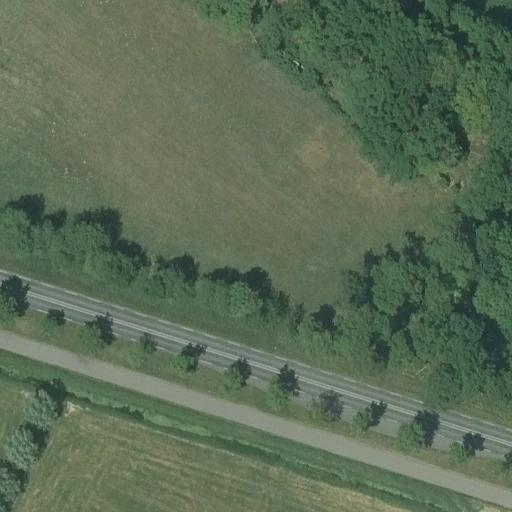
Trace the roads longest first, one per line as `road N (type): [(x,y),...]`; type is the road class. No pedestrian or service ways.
road 1 (unclassified): [(511,501),(0,339)]
road 2 (primary): [(511,445),(0,286)]
road 3 (unknown): [(297,0),(376,72),(402,113),(511,165)]
